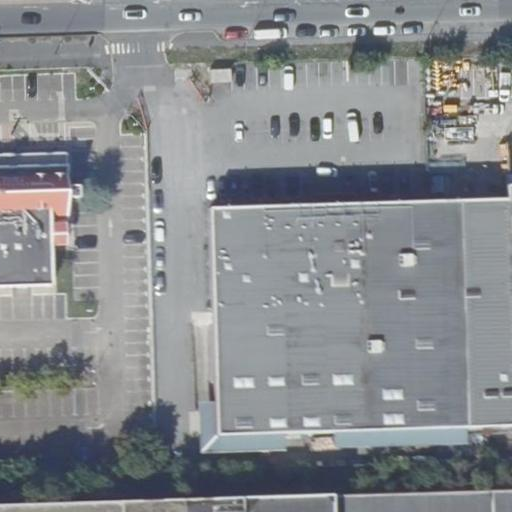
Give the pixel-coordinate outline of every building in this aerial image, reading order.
[(0,286),(54,286),(53,244),(52,226),(52,218),(71,218),(69,154),(0,155),(0,286)] [(504,203),(511,202),(511,178),(503,179),(504,203)] [(511,202),(504,203),(442,205),(209,213),(211,435),(511,427),(511,202)] [(52,226),(53,244),(69,243),(68,225),(52,226)] [(511,511),(511,491),(244,499),(244,511),(511,511)] [(0,511),(244,511),(244,499),(0,505),(0,511)]
